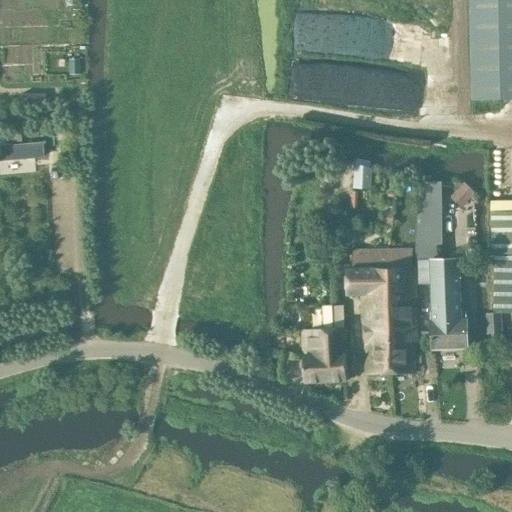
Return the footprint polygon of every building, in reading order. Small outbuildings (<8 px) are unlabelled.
[(511,0),(470,0),(473,100),(511,98),(511,0)] [(43,103),(43,95),(21,94),(21,103),(43,103)] [(15,132),(5,132),(5,140),(15,140),(15,132)] [(37,143),(22,144),(23,157),(37,157),(37,143)] [(353,189),(371,190),(373,168),(355,164),(353,189)] [(420,182),(419,182),(419,200),(421,200),(441,200),(441,186),(441,182),(425,182),(420,182)] [(417,214),(415,244),(416,261),(418,261),(443,260),(443,243),(442,223),(441,213),(417,214)] [(494,313),(511,313),(511,252),(495,252),(494,313)] [(461,320),(458,259),(443,260),(418,261),(418,284),(432,284),(433,321),(431,321),(432,350),(468,348),(467,320),(461,320)] [(389,374),(387,269),(349,270),(350,295),(363,294),(364,374),(389,374)] [(413,269),(387,269),(389,374),(414,373),(413,343),(415,343),(413,269)] [(305,383),(346,381),(344,306),(323,306),(324,330),(303,331),(305,383)] [(419,348),(423,372),(436,370),(431,346),(419,348)]
